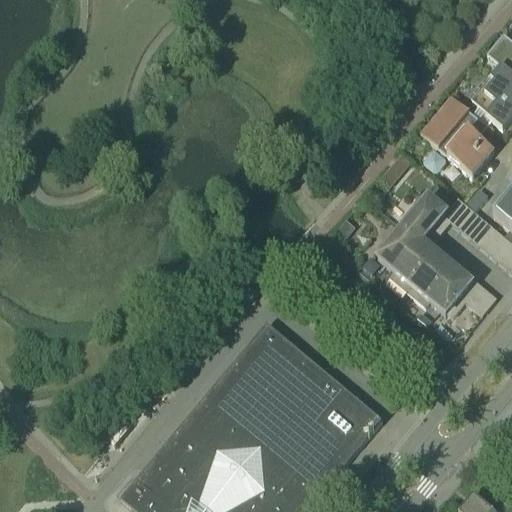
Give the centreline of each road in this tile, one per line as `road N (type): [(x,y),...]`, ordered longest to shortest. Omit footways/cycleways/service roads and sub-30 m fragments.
road 1 (residential): [(497,341),(361,511)]
road 2 (residential): [(404,511),(511,388)]
